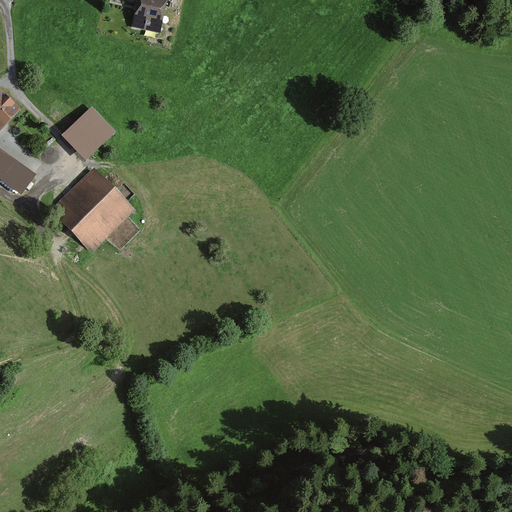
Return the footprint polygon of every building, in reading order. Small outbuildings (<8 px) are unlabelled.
[(175,0),(144,0),(138,24),(167,32),(175,0)] [(28,112),(9,92),(0,100),(0,128),(6,134),(28,112)] [(113,132),(91,110),(65,136),(87,158),(113,132)] [(34,177),(0,152),(0,177),(22,194),(34,177)] [(137,211),(99,170),(58,209),(95,249),(137,211)]
